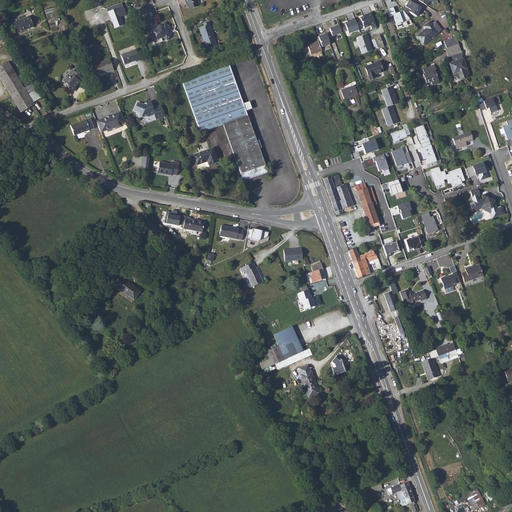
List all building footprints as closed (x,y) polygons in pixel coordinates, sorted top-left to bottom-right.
[(198,0),(184,0),(187,6),(188,6),(189,10),(198,6),(196,1),(199,0),(198,0)] [(422,8),(414,4),(411,10),(405,7),(402,9),(403,11),(407,15),(409,12),(417,17),(422,8)] [(123,6),(108,12),(110,16),(115,28),(124,25),(121,17),(126,15),(123,6)] [(407,15),(403,11),(396,14),(393,7),(387,10),(390,17),(393,16),(397,25),(410,19),(407,15)] [(376,28),(371,13),(366,15),(366,16),(360,18),(364,28),(372,25),(372,26),(371,27),(372,30),(376,28)] [(21,32),(26,30),(25,29),(33,26),(30,16),(12,23),(15,32),(21,30),(21,32)] [(151,31),(154,39),(160,37),(161,38),(163,38),(167,40),(170,35),(167,32),(167,30),(169,27),(164,23),(161,26),(159,25),(158,27),(155,18),(144,23),(147,33),(151,31)] [(359,30),(354,19),(351,20),(351,21),(345,23),(348,34),(359,30)] [(212,32),(209,22),(203,24),(204,26),(199,28),(206,47),(216,43),(212,32)] [(416,37),(423,45),(442,30),(435,22),(432,24),(429,22),(424,26),(426,29),(416,37)] [(329,28),(332,36),(341,33),(338,25),(335,26),(335,27),(329,28)] [(330,44),(326,34),(318,36),(322,47),(330,44)] [(372,50),(367,35),(357,39),(362,54),(372,50)] [(373,37),(376,46),(377,48),(378,49),(384,46),(379,35),(373,37)] [(458,44),(456,37),(444,42),(445,44),(447,49),(452,46),(458,44)] [(318,42),(307,45),(311,55),(321,51),(318,42)] [(447,49),(445,49),(448,56),(461,52),(458,44),(452,46),(447,49)] [(140,60),(136,49),(121,55),(124,65),(135,61),(135,62),(140,60)] [(461,53),(461,52),(448,56),(448,58),(447,60),(449,64),(463,59),(461,53)] [(463,58),(463,59),(449,64),(453,74),(455,73),(457,78),(461,80),(467,78),(469,74),(467,69),(466,69),(464,66),(466,65),(463,58)] [(114,70),(110,59),(90,66),(94,76),(107,71),(107,73),(114,70)] [(379,61),(372,64),(367,66),(365,67),(370,80),(375,78),(374,75),(383,72),(379,61)] [(1,66),(0,66),(0,78),(11,97),(24,89),(17,77),(8,62),(7,62),(1,66)] [(229,65),(182,82),(194,117),(241,99),(229,65)] [(439,82),(435,72),(436,71),(434,65),(422,69),(424,74),(423,74),(426,84),(431,82),(432,85),(433,86),(438,84),(439,82)] [(83,80),(72,70),(63,81),(70,86),(68,88),(73,92),(75,88),(74,87),(79,82),(80,83),(83,80)] [(22,74),(17,77),(24,89),(29,86),(22,74)] [(29,86),(24,89),(11,97),(21,113),(34,105),(33,103),(41,98),(32,84),(29,86)] [(344,100),(346,99),(350,98),(358,95),(354,86),(340,91),(344,100)] [(392,106),(397,104),(391,86),(381,90),(387,107),(392,106)] [(498,97),(477,104),(480,111),(489,108),(490,114),(497,111),(495,105),(501,103),(498,97)] [(243,104),(241,99),(194,117),(200,132),(223,124),(243,181),(267,173),(264,166),(265,165),(246,111),(243,104)] [(165,116),(161,105),(152,108),(150,102),(145,104),(145,105),(143,106),(142,105),(138,103),(135,110),(139,112),(140,115),(143,117),(147,116),(147,117),(154,114),(156,120),(165,116)] [(95,116),(104,113),(101,105),(92,108),(95,116)] [(387,107),(381,109),(387,126),(398,123),(392,106),(387,107)] [(120,111),(96,121),(101,133),(107,130),(107,131),(119,126),(119,125),(125,123),(120,111)] [(74,136),(94,128),(90,119),(71,126),(74,136)] [(511,119),(507,121),(508,125),(503,127),(504,128),(505,133),(508,140),(511,139),(511,138),(511,119)] [(419,141),(421,148),(430,145),(431,145),(428,137),(427,138),(426,135),(427,135),(423,125),(414,128),(418,142),(419,141)] [(404,129),(391,134),(394,143),(399,141),(399,140),(407,137),(404,129)] [(470,133),(453,139),(456,149),(466,145),(465,143),(472,141),(470,133)] [(375,140),(354,147),(356,152),(364,149),(365,154),(378,150),(375,140)] [(436,161),(430,145),(421,148),(419,149),(420,153),(417,154),(419,161),(423,160),(425,159),(426,160),(427,164),(436,161)] [(218,162),(213,148),(193,156),(196,165),(207,161),(209,165),(218,162)] [(404,154),(402,148),(391,152),(397,167),(407,163),(407,164),(412,162),(408,153),(404,154)] [(383,154),(373,158),(374,162),(375,162),(378,171),(382,170),(383,171),(388,169),(383,154)] [(319,169),(325,168),(322,155),(315,157),(319,169)] [(148,169),(149,158),(142,157),(140,168),(148,169)] [(157,173),(168,175),(168,174),(171,175),(177,176),(179,163),(172,161),(172,164),(159,162),(157,173)] [(482,162),(465,169),(468,178),(478,175),(480,180),(488,178),(482,162)] [(443,180),(447,179),(446,175),(445,175),(444,171),(440,172),(438,167),(430,170),(436,186),(444,183),(443,180)] [(449,173),(445,175),(446,175),(447,179),(448,182),(452,181),(452,182),(454,186),(462,183),(461,181),(465,180),(460,168),(448,172),(449,173)] [(339,176),(337,174),(323,179),(336,216),(343,213),(342,209),(352,206),(353,205),(346,184),(341,186),(339,178),(338,178),(339,177),(339,176)] [(398,179),(387,183),(388,187),(389,187),(390,190),(389,191),(391,196),(402,192),(398,179)] [(355,186),(363,212),(365,216),(368,226),(372,224),(373,228),(380,226),(373,206),(377,204),(371,187),(366,189),(364,183),(355,186)] [(477,188),(470,191),(474,202),(470,203),(472,211),(476,209),(475,206),(483,204),(491,209),(492,212),(491,213),(493,218),(505,214),(502,207),(501,208),(500,206),(496,208),(495,203),(494,203),(494,202),(486,198),(486,199),(485,198),(479,200),(478,197),(480,196),(477,188)] [(408,202),(397,206),(398,211),(400,210),(401,213),(400,213),(402,219),(411,216),(409,210),(411,210),(408,202)] [(475,206),(476,209),(481,208),(491,213),(492,212),(491,209),(483,204),(475,206)] [(178,225),(180,216),(177,216),(178,211),(172,210),(171,214),(168,214),(166,223),(178,225)] [(430,218),(428,212),(420,215),(427,234),(437,230),(432,217),(430,218)] [(202,233),(204,222),(190,219),(191,218),(185,217),(183,229),(202,233)] [(221,225),(219,236),(242,240),(244,231),(239,230),(239,229),(221,225)] [(248,229),(246,238),(250,238),(250,239),(258,241),(267,237),(269,232),(253,229),(252,230),(248,229)] [(405,240),(409,252),(417,249),(416,247),(418,247),(418,249),(422,247),(418,236),(405,240)] [(383,246),(387,257),(390,256),(390,253),(395,252),(395,253),(399,251),(396,243),(393,244),(392,242),(383,246)] [(301,248),(283,250),(285,262),(302,260),(301,248)] [(356,248),(348,251),(352,263),(360,260),(359,256),(356,248)] [(370,252),(359,256),(360,260),(372,256),(370,252)] [(358,278),(370,274),(369,272),(370,271),(369,266),(367,266),(367,265),(366,263),(372,261),(372,263),(374,262),(377,269),(381,268),(376,254),(372,256),(360,260),(352,263),(358,278)] [(262,282),(256,267),(255,267),(253,263),(240,268),(243,273),(245,272),(252,287),(262,282)] [(313,283),(326,279),(323,269),(321,263),(311,266),(313,272),(309,273),(312,283),(313,283)] [(479,265),(474,266),(471,267),(465,269),(466,271),(461,273),(464,283),(483,276),(479,265)] [(445,290),(452,287),(453,286),(452,285),(460,282),(456,272),(452,273),(453,274),(440,279),(444,290),(445,290)] [(118,288),(130,298),(136,290),(116,274),(109,283),(116,290),(118,288)] [(309,290),(297,294),(300,302),(302,301),(305,310),(315,306),(313,298),(311,298),(309,290)] [(424,290),(414,294),(411,295),(410,292),(409,290),(401,293),(406,307),(410,305),(410,304),(421,300),(421,301),(427,299),(424,290)] [(407,333),(392,291),(384,294),(391,312),(395,311),(397,317),(394,318),(400,335),(407,333)] [(268,360),(272,365),(281,361),(285,359),(296,354),(302,352),(304,351),(292,326),(273,335),(279,346),(266,351),(270,359),(268,360)] [(448,345),(435,349),(438,356),(450,352),(448,345)] [(450,352),(438,356),(441,364),(458,357),(457,354),(456,350),(450,352)] [(302,352),(296,354),(299,360),(305,357),(302,352)] [(296,354),(285,359),(288,365),(299,360),(296,354)] [(336,356),(332,362),(335,364),(336,367),(332,369),(334,376),(345,372),(341,359),(336,356)] [(432,358),(422,362),(428,380),(439,377),(432,358)] [(304,387),(315,383),(312,375),(311,375),(310,371),(307,372),(305,366),(297,369),(299,375),(300,375),(304,387)] [(315,383),(304,387),(309,398),(318,395),(317,391),(318,390),(315,383)] [(400,492),(403,498),(404,498),(412,495),(408,482),(387,489),(389,495),(400,492)] [(465,495),(466,495),(468,499),(474,511),(485,505),(477,489),(465,495)] [(485,493),(491,500),(494,497),(489,490),(485,493)] [(415,502),(412,495),(404,498),(405,499),(400,500),(402,506),(415,502)] [(468,499),(466,495),(458,500),(456,501),(458,504),(468,499)]
